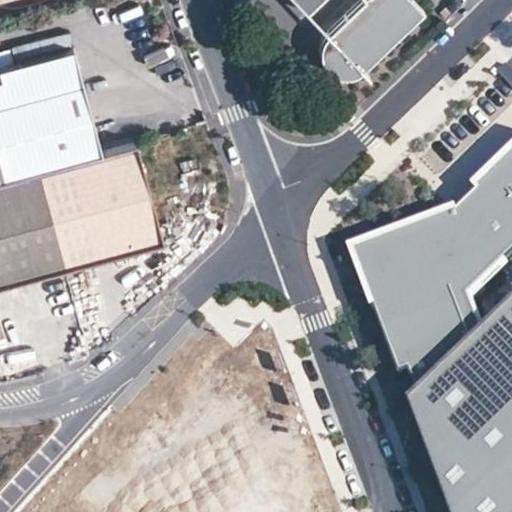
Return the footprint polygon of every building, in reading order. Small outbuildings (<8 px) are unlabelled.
[(419,8),(411,0),(350,0),(325,25),(320,29),(316,33),(314,38),(313,45),(313,52),(314,57),(318,63),(321,67),(326,70),(333,74),(341,74),(348,73),(354,70),(419,8)] [(0,177),(104,150),(77,48),(4,67),(6,79),(0,80),(0,177)] [(0,281),(164,237),(138,142),(104,150),(0,177),(0,281)] [(421,389),(412,397),(454,511),(511,511),(511,299),(484,326),(472,291),(511,252),(511,147),(476,182),(479,185),(458,205),(456,202),(353,241),(402,369),(412,366),(421,389)] [(219,352),(235,374),(261,354),(246,333),(219,352)] [(199,397),(223,380),(216,371),(193,388),(199,397)] [(324,511),(306,449),(276,458),(292,511),(324,511)] [(246,508),(276,500),(269,476),(239,484),(246,508)]
